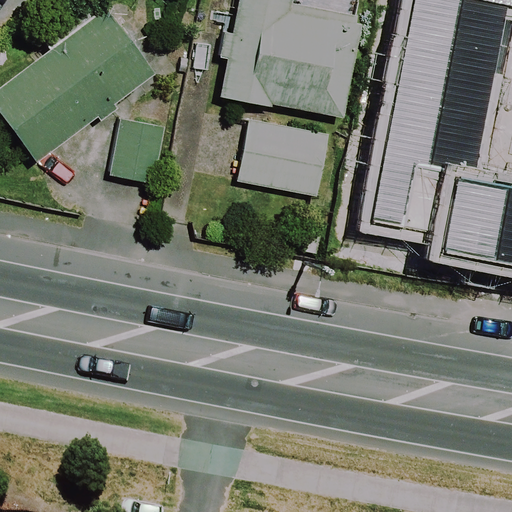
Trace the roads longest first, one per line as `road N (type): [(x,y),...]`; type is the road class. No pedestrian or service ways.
road 1 (trunk): [(511,405),(225,355)]
road 2 (trunk): [(225,355),(0,310)]
road 3 (residential): [(225,355),(196,511)]
